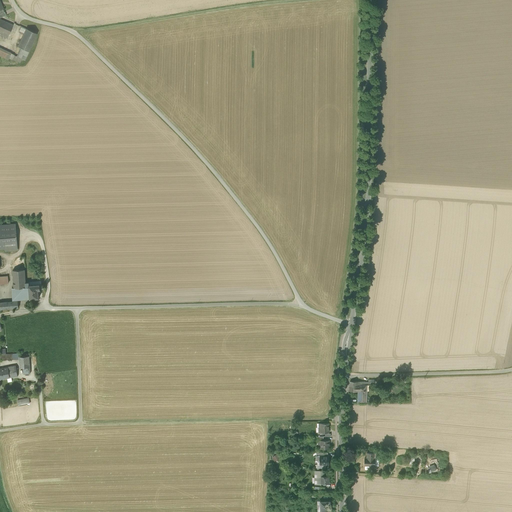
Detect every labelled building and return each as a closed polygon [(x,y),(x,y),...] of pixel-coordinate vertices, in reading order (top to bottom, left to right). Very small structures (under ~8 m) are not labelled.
[(1,36),(7,39),(13,25),(0,19),(0,32),(2,33),(1,36)] [(17,47),(20,48),(17,57),(14,55),(12,59),(12,60),(20,63),(22,59),(24,60),(29,52),(37,34),(26,29),(21,27),(19,32),(23,35),(17,47)] [(0,249),(5,249),(5,251),(18,250),(16,230),(15,224),(0,225),(0,249)] [(12,288),(13,300),(30,299),(29,285),(29,282),(25,283),(24,270),(13,270),(14,288),(12,288)] [(30,299),(39,298),(38,290),(40,290),(40,284),(29,285),(30,299)] [(18,301),(0,302),(0,306),(0,309),(18,308),(18,304),(18,301)] [(29,356),(19,357),(19,359),(20,368),(24,368),(24,373),(25,374),(30,373),(29,356)] [(8,367),(10,378),(11,377),(18,376),(16,366),(8,367)] [(10,378),(8,367),(1,369),(0,368),(0,379),(7,378),(10,378)] [(366,400),(366,391),(367,385),(362,385),(359,385),(359,386),(354,386),(354,387),(350,386),(349,391),(359,391),(358,399),(366,400)] [(29,398),(17,400),(18,406),(30,404),(29,398)] [(318,429),(318,434),(325,434),(327,433),(327,429),(328,429),(328,423),(323,424),(319,425),(320,429),(318,429)] [(370,469),(374,469),(375,466),(374,459),(373,459),(373,453),(367,453),(367,458),(365,458),(364,466),(370,466),(370,469)] [(325,466),(329,466),(328,459),(327,459),(327,457),(319,457),(316,457),(315,457),(315,461),(318,461),(319,462),(319,465),(319,466),(325,466)] [(315,483),(315,484),(321,484),(329,484),(329,476),(323,476),(323,471),(315,471),(315,478),(315,483)] [(319,511),(329,511),(329,501),(320,501),(319,511)]
